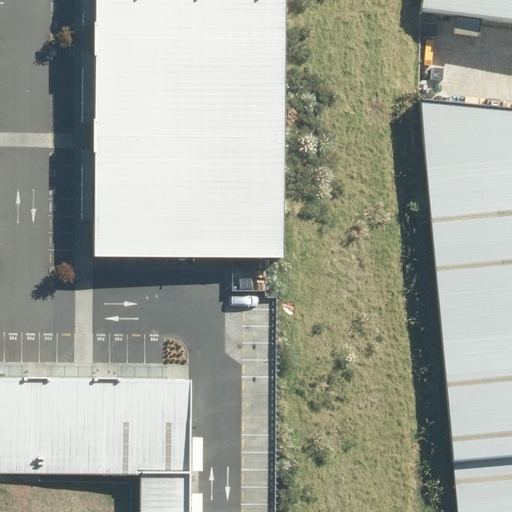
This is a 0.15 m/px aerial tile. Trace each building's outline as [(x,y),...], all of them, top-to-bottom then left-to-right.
[(90,0),(88,252),(279,253),(280,0),(90,0)] [(478,23),(511,27),(511,0),(421,0),(420,13),(454,17),(451,38),(475,40),(478,23)] [(511,511),(511,116),(418,107),(456,511),(511,511)] [(0,467),(142,469),(191,470),(191,374),(0,372),(0,467)] [(142,469),(142,511),(190,511),(191,470),(142,469)]
